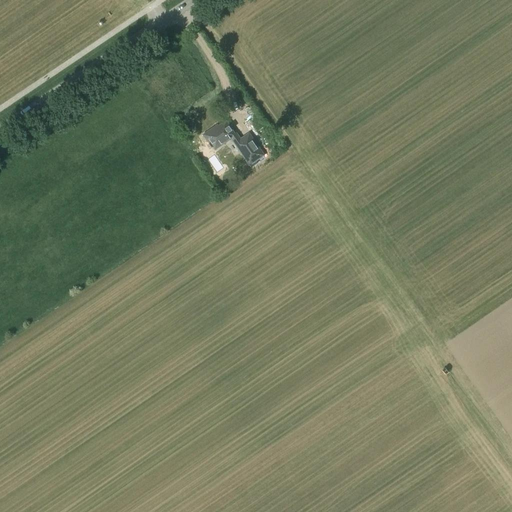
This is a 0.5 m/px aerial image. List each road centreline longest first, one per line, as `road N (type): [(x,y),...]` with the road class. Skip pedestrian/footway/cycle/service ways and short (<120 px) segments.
road 1 (tertiary): [(0,133),(197,0)]
road 2 (track): [(511,436),(438,326)]
